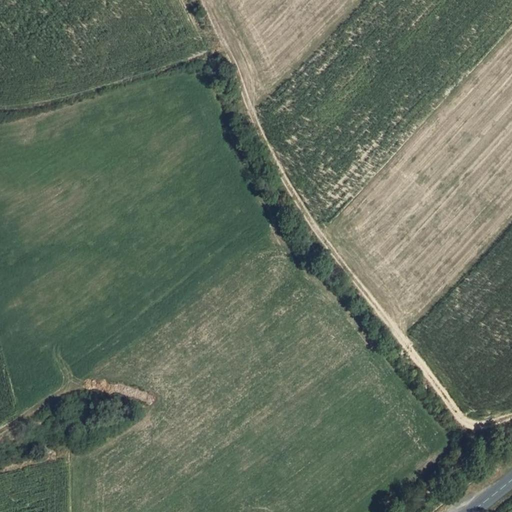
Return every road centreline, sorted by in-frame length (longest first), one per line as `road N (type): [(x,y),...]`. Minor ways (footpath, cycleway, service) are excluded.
road 1 (track): [(491,445),(434,386),(315,230),(256,125),(204,0)]
road 2 (track): [(405,511),(511,428)]
